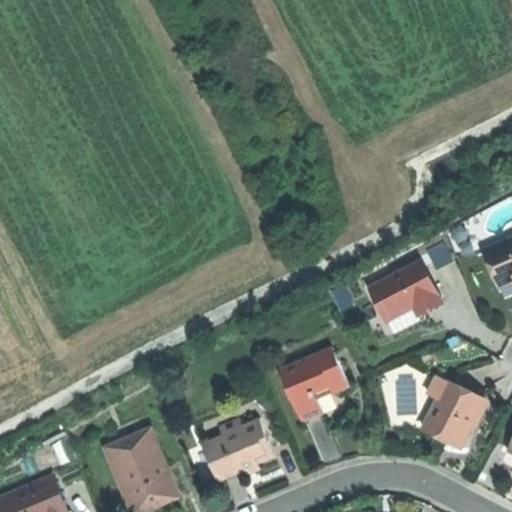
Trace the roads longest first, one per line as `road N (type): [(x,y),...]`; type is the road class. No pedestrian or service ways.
road 1 (track): [(0,440),(402,232),(427,191),(416,171),(511,121)]
road 2 (residential): [(488,511),(430,482),(385,473),(274,511)]
